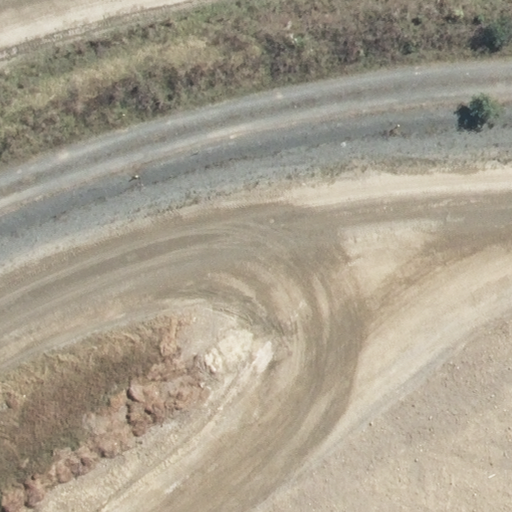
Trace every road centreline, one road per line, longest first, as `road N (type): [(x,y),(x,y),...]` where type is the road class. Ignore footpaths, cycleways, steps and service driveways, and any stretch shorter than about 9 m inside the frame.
road 1 (track): [(0,271),(235,157),(511,122)]
road 2 (track): [(212,511),(511,269)]
